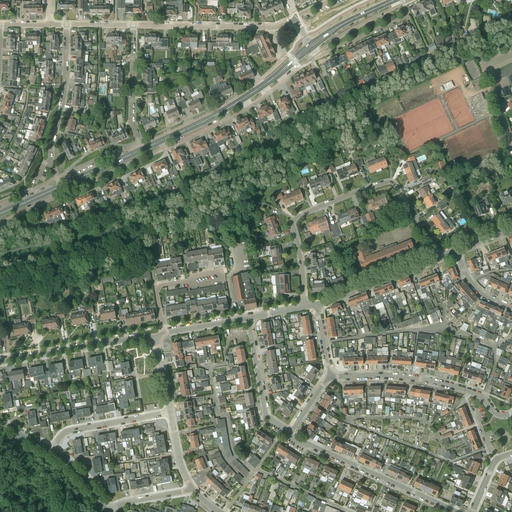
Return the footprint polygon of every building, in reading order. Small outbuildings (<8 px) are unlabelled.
[(0,0),(0,8),(8,9),(8,3),(10,3),(9,0),(0,0)] [(30,14),(30,2),(21,2),(20,0),(16,0),(16,7),(23,7),(23,14),(30,14)] [(66,4),(66,10),(75,10),(75,0),(66,0),(67,4),(66,4)] [(97,1),(96,0),(93,0),(94,6),(91,6),(91,7),(87,7),(87,0),(83,0),(83,13),(90,13),(90,15),(97,15),(97,1)] [(133,13),(133,4),(125,4),(124,0),(116,0),(117,9),(125,9),(125,13),(133,13)] [(133,4),(133,13),(142,13),(141,0),(133,0),(134,4),(133,4)] [(273,3),(277,12),(284,9),(282,6),(284,5),(281,0),(277,0),(278,1),(273,3)] [(207,14),(207,1),(196,1),(196,4),(199,6),(198,14),(207,14)] [(207,1),(207,14),(215,14),(215,8),(218,8),(218,1),(207,1)] [(421,4),(425,13),(428,11),(429,13),(435,11),(434,10),(431,2),(428,3),(427,1),(421,4)] [(244,17),(244,5),(244,2),(241,2),(241,4),(239,4),(238,4),(237,5),(236,6),(235,9),(228,9),(228,15),(234,15),(234,13),(237,13),(237,17),(244,17)] [(244,5),(244,17),(250,17),(250,10),(252,10),(252,6),(252,4),(251,4),(251,2),(248,2),(248,5),(244,5)] [(267,6),(266,7),(261,9),(258,3),(256,4),(261,15),(263,14),(265,18),(271,15),(267,6)] [(277,12),(273,3),(269,5),(268,3),(265,4),(266,7),(267,6),(271,15),(277,12)] [(182,5),(182,7),(179,7),(179,6),(177,4),(170,4),(170,16),(176,16),(176,12),(182,12),(182,13),(187,13),(187,5),(182,5)] [(421,14),(425,13),(421,4),(414,7),(415,9),(412,10),(417,19),(422,17),(421,14)] [(399,29),(402,37),(407,35),(412,33),(409,26),(403,28),(403,27),(399,29)] [(402,38),(402,37),(399,29),(394,31),(395,32),(390,34),(393,41),(398,39),(399,39),(402,38)] [(413,35),(416,42),(421,40),(418,32),(416,33),(414,33),(415,34),(413,35)] [(51,43),(59,44),(59,39),(57,39),(57,36),(54,36),(54,33),(47,33),(47,36),(51,36),(51,43)] [(74,44),(82,44),(82,41),(85,41),(85,37),(87,37),(87,33),(79,33),(79,36),(75,36),(75,39),(74,39),(74,44)] [(22,42),(22,49),(28,49),(28,46),(33,46),(33,45),(33,42),(33,34),(28,34),(28,36),(25,36),(25,42),(23,42),(22,42)] [(256,51),(259,50),(271,45),(270,44),(271,44),(270,42),(269,42),(268,39),(268,38),(267,37),(266,35),(264,36),(263,34),(254,38),(257,44),(257,45),(245,50),(248,55),(254,52),(255,54),(257,53),(256,51)] [(389,43),(393,41),(390,34),(385,37),(385,35),(381,37),(385,46),(389,44),(389,43)] [(152,43),(152,35),(148,35),(148,36),(144,36),(144,43),(147,43),(147,46),(144,46),(144,47),(142,47),(142,50),(144,50),(152,50),(152,46),(152,43)] [(168,40),(159,39),(159,36),(156,36),(156,35),(152,35),(152,43),(152,46),(159,46),(159,48),(168,48),(168,40)] [(190,47),(190,35),(185,35),(185,37),(182,37),(182,43),(181,43),(181,48),(185,48),(186,47),(190,47)] [(224,47),(224,36),(219,35),(219,37),(216,37),(216,43),(214,43),(214,47),(224,47)] [(443,45),(443,42),(443,35),(434,38),(436,46),(443,45)] [(224,36),(224,47),(232,47),(232,50),(239,50),(239,44),(231,44),(231,37),(228,37),(228,36),(224,36)] [(377,49),(385,46),(381,37),(373,40),(373,41),(377,49)] [(373,41),(373,40),(365,43),(369,53),(371,55),(372,58),(372,59),(376,57),(374,52),(372,53),(372,52),(377,49),(373,41)] [(361,56),(369,53),(365,43),(357,47),(357,48),(361,56)] [(434,43),(427,46),(430,51),(436,48),(434,43)] [(82,50),(82,44),(74,44),(73,48),(75,48),(75,51),(76,51),(76,55),(85,56),(85,55),(88,55),(88,52),(84,52),(85,50),(82,50)] [(271,46),(271,45),(259,50),(260,53),(264,51),(265,52),(266,54),(262,55),(265,62),(274,58),(273,56),(275,55),(275,54),(275,53),(274,51),(273,51),(272,49),(273,48),(272,46),(271,46)] [(354,60),(361,56),(357,48),(350,51),(354,60)] [(349,62),(354,60),(350,51),(346,53),(346,54),(341,56),(344,63),(349,61),(349,62)] [(414,59),(415,61),(418,60),(424,56),(422,53),(416,56),(417,58),(414,59)] [(85,60),(85,56),(76,55),(76,60),(75,66),(90,67),(90,65),(88,64),(88,63),(84,63),(84,60),(85,60)] [(9,68),(17,68),(18,62),(17,62),(18,57),(10,56),(10,61),(9,61),(9,68)] [(340,65),(344,63),(341,56),(336,59),(336,57),(332,59),(336,68),(340,66),(340,65)] [(399,63),(394,65),(396,68),(404,64),(401,57),(397,59),(399,63)] [(331,70),(336,68),(332,59),(328,61),(328,62),(323,65),(326,71),(331,69),(331,70)] [(244,69),(249,80),(254,78),(251,71),(249,72),(246,65),(245,65),(244,62),(241,63),(243,66),(242,66),(244,69)] [(385,65),(388,73),(396,69),(396,68),(394,65),(393,62),(385,65)] [(120,72),(120,69),(116,69),(116,64),(106,64),(106,69),(109,69),(109,76),(111,76),(122,76),(122,72),(120,72)] [(388,73),(385,65),(384,65),(377,68),(381,77),(389,74),(388,73)] [(242,83),(249,80),(244,69),(242,66),(240,67),(241,70),(233,74),(236,79),(240,78),(242,83)] [(511,66),(496,74),(497,75),(493,77),(495,82),(511,75),(511,66)] [(311,86),(312,85),(316,84),(315,81),(317,80),(316,79),(318,78),(316,74),(314,75),(312,71),(306,74),(311,86)] [(85,81),(85,73),(75,73),(74,79),(75,79),(74,83),(84,84),(87,84),(87,81),(85,81)] [(17,75),(8,74),(8,81),(10,81),(9,86),(15,87),(16,81),(16,78),(19,78),(20,75),(17,75)] [(311,86),(306,74),(299,77),(305,89),(310,86),(312,92),(315,91),(312,85),(311,86)] [(305,89),(299,77),(293,80),(295,84),(293,85),(296,91),(293,93),(296,100),(302,97),(299,90),(298,90),(298,89),(300,88),(301,91),(305,89)] [(477,91),(484,88),(480,79),(473,81),(477,91)] [(111,90),(113,90),(113,93),(119,94),(119,90),(120,90),(120,87),(122,87),(122,82),(111,82),(111,90)] [(451,82),(443,85),(446,91),(454,87),(451,82)] [(151,90),(152,83),(143,83),(143,87),(145,87),(145,90),(146,90),(146,93),(154,93),(156,93),(156,90),(151,90)] [(223,84),(228,95),(233,93),(229,86),(227,87),(225,83),(223,84)] [(73,94),(85,95),(85,94),(85,89),(85,88),(89,89),(90,86),(90,85),(87,84),(84,84),(84,86),(83,88),(73,87),(73,94)] [(211,90),(210,90),(214,98),(221,95),(223,97),(228,95),(223,84),(220,85),(214,88),(215,90),(212,91),(211,91),(211,90)] [(191,98),(190,96),(189,92),(191,91),(188,85),(184,87),(189,97),(188,97),(189,100),(186,102),(185,100),(181,102),(184,110),(189,107),(191,112),(196,109),(191,98)] [(510,96),(508,88),(502,90),(504,97),(510,96)] [(4,101),(13,103),(15,94),(20,95),(21,91),(15,90),(15,91),(9,89),(9,92),(9,93),(9,94),(8,94),(7,97),(5,96),(4,101)] [(338,98),(346,94),(345,90),(344,89),(340,91),(341,92),(337,94),(338,98)] [(191,98),(196,109),(201,107),(198,100),(204,98),(201,92),(198,93),(199,94),(191,98)] [(482,94),(477,96),(475,97),(476,100),(473,102),(480,117),(493,111),(490,106),(487,99),(485,100),(482,94)] [(282,99),(289,115),(292,114),(290,110),(292,109),(287,97),(282,99)] [(168,102),(174,118),(179,116),(175,104),(172,105),(170,99),(168,100),(168,102)] [(287,116),(289,115),(282,99),(277,102),(280,109),(279,109),(281,114),(284,112),(286,112),(287,116)] [(12,105),(13,103),(4,101),(3,106),(3,107),(11,109),(13,109),(14,106),(12,105)] [(169,120),(174,118),(168,102),(165,103),(168,111),(166,112),(169,120)] [(42,105),(38,104),(35,103),(35,104),(35,106),(34,106),(38,106),(37,111),(49,112),(49,106),(42,105)] [(262,108),(268,121),(274,118),(276,121),(280,119),(276,111),(272,113),(270,108),(268,109),(266,106),(262,108)] [(11,110),(11,109),(3,107),(2,111),(3,111),(3,114),(12,117),(11,121),(18,122),(19,122),(20,118),(19,117),(16,116),(16,115),(13,114),(10,113),(10,112),(11,110)] [(261,124),(268,121),(262,108),(258,110),(259,113),(257,114),(260,120),(256,122),(259,128),(262,126),(261,124)] [(149,120),(152,128),(156,126),(156,125),(159,123),(157,119),(159,117),(158,113),(152,116),(151,116),(153,119),(149,120)] [(68,123),(76,125),(77,122),(79,122),(80,119),(71,116),(70,119),(69,119),(68,123)] [(149,120),(148,117),(144,119),(144,118),(141,119),(145,129),(148,128),(148,129),(152,128),(149,120)] [(44,121),(35,118),(33,125),(36,126),(44,129),(45,124),(43,124),(44,121)] [(241,121),(245,128),(246,131),(254,127),(251,119),(247,121),(246,118),(241,121)] [(240,130),(245,128),(241,121),(236,123),(238,126),(235,127),(238,132),(240,131),(240,130)] [(4,122),(2,126),(9,128),(15,131),(17,127),(11,124),(4,122)] [(74,133),(76,125),(68,123),(66,127),(68,128),(67,131),(74,133)] [(36,126),(33,125),(31,131),(42,135),(42,134),(43,129),(44,129),(36,126)] [(290,125),(286,126),(283,127),(287,134),(292,132),(291,128),(290,127),(291,127),(290,125)] [(219,132),(224,143),(229,141),(228,138),(231,137),(228,128),(219,132)] [(40,139),(42,135),(31,131),(27,130),(25,139),(35,142),(36,141),(38,141),(39,138),(40,139)] [(118,133),(121,141),(125,139),(125,138),(127,136),(125,130),(118,133)] [(224,144),(224,143),(219,132),(214,135),(216,138),(213,139),(209,141),(212,148),(216,155),(220,153),(218,146),(224,144)] [(117,142),(121,141),(118,133),(111,136),(114,142),(117,141),(117,142)] [(8,134),(4,141),(6,142),(7,141),(9,142),(10,142),(13,136),(8,134)] [(98,149),(95,141),(94,141),(93,139),(92,139),(91,140),(90,137),(88,134),(86,134),(85,135),(85,136),(85,137),(85,140),(83,141),(85,146),(88,144),(91,150),(94,149),(94,150),(98,149)] [(95,141),(98,149),(102,147),(102,146),(105,144),(102,138),(95,141)] [(201,151),(203,155),(204,157),(208,155),(206,150),(208,149),(205,142),(202,143),(201,140),(197,142),(201,151)] [(65,151),(76,147),(75,145),(76,145),(75,142),(70,145),(68,141),(62,143),(65,151)] [(191,148),(194,154),(201,151),(197,142),(193,144),(193,145),(191,146),(192,148),(191,148)] [(25,151),(34,155),(37,149),(28,145),(25,151)] [(76,147),(65,151),(69,159),(74,157),(73,153),(77,151),(76,147)] [(184,166),(185,169),(186,169),(186,170),(188,169),(186,164),(189,163),(187,157),(189,157),(188,154),(185,150),(183,151),(182,149),(177,151),(182,163),(184,166)] [(32,161),(34,155),(25,151),(22,156),(32,161)] [(175,161),(177,160),(179,164),(182,163),(177,151),(172,153),(175,161)] [(32,161),(22,156),(22,157),(20,162),(29,167),(32,161)] [(203,164),(200,157),(196,158),(196,157),(193,159),(197,167),(203,164)] [(375,160),(378,170),(387,166),(383,157),(375,160)] [(416,171),(419,170),(415,161),(416,161),(414,157),(407,159),(409,163),(403,166),(407,175),(416,171)] [(361,166),(358,160),(357,158),(354,159),(355,161),(355,162),(356,164),(355,165),(354,164),(345,167),(349,177),(358,173),(356,168),(361,166)] [(199,171),(197,167),(193,159),(189,160),(195,173),(199,171)] [(158,163),(162,171),(165,169),(165,170),(168,169),(167,168),(168,168),(164,160),(158,163)] [(369,173),(378,170),(375,160),(371,162),(366,164),(369,173)] [(29,167),(20,162),(18,165),(17,168),(19,169),(26,172),(29,167)] [(158,177),(161,175),(160,174),(163,173),(162,171),(158,163),(152,166),(156,173),(158,177)] [(223,172),(220,165),(210,170),(213,177),(223,172)] [(340,180),(349,177),(345,167),(336,171),(340,180)] [(23,178),(26,172),(19,169),(17,175),(23,178)] [(135,174),(139,182),(140,183),(145,181),(144,179),(144,178),(141,171),(135,174)] [(419,180),(416,171),(407,175),(410,183),(419,180)] [(134,185),(139,182),(135,174),(129,177),(132,184),(133,185),(127,187),(129,193),(136,190),(134,185)] [(317,179),(321,188),(330,184),(326,175),(317,179)] [(422,184),(434,178),(432,175),(421,181),(422,184)] [(434,178),(422,184),(423,187),(436,180),(435,178),(434,178)] [(3,183),(6,189),(14,185),(11,179),(3,183)] [(312,191),(321,188),(317,179),(308,182),(312,191)] [(115,192),(121,189),(118,182),(112,184),(115,192)] [(106,187),(109,194),(110,197),(116,194),(115,192),(112,184),(106,187)] [(423,200),(432,195),(427,186),(419,191),(423,200)] [(291,193),(294,202),(303,199),(300,190),(291,193)] [(502,193),(500,193),(504,205),(511,201),(511,191),(508,193),(508,192),(504,193),(505,194),(503,195),(502,193)] [(84,197),(89,209),(90,209),(90,210),(95,207),(92,200),(94,199),(92,193),(84,197)] [(285,206),(294,202),(291,193),(282,196),(281,193),(276,195),(279,203),(283,201),(285,206)] [(375,198),(378,207),(387,203),(384,195),(375,198)] [(432,195),(423,200),(428,208),(437,203),(432,195)] [(491,204),(490,199),(488,196),(485,197),(486,199),(485,200),(486,201),(482,203),(483,204),(474,208),(477,214),(474,215),(476,219),(487,214),(486,212),(489,211),(487,206),(491,204)] [(85,211),(89,209),(84,197),(76,200),(79,206),(83,205),(85,211)] [(369,210),(378,207),(375,198),(366,202),(369,210)] [(445,204),(439,208),(441,211),(447,207),(447,205),(450,203),(449,201),(444,204),(445,204)] [(58,223),(63,220),(60,215),(63,213),(61,207),(53,211),(58,223)] [(347,212),(350,221),(351,222),(354,221),(354,220),(359,218),(355,209),(347,212)] [(59,224),(58,223),(53,211),(45,215),(48,223),(51,222),(53,226),(59,224)] [(342,225),(350,221),(347,212),(338,216),(339,219),(337,220),(339,226),(342,225)] [(365,215),(368,223),(375,220),(372,212),(365,215)] [(437,227),(445,220),(439,213),(431,219),(437,227)] [(268,229),(277,226),(273,217),(264,220),(268,229)] [(316,221),(320,230),(321,234),(330,230),(325,218),(316,221)] [(445,220),(437,227),(443,234),(447,231),(449,233),(452,230),(445,220)] [(311,234),(320,230),(316,221),(307,224),(311,234)] [(334,238),(339,236),(334,224),(330,226),(334,238)] [(277,226),(268,229),(271,238),(280,234),(277,226)] [(469,226),(462,228),(465,236),(472,233),(469,226)] [(396,243),(391,245),(379,250),(380,252),(367,257),(364,249),(356,253),(359,260),(363,271),(409,253),(408,250),(413,248),(410,241),(397,246),(396,243)] [(272,257),(281,255),(279,246),(270,248),(272,257)] [(506,266),(509,266),(507,262),(505,257),(507,256),(508,257),(511,256),(508,250),(505,251),(504,248),(500,250),(505,262),(506,266)] [(217,250),(218,260),(222,259),(223,266),(225,266),(222,249),(217,250)] [(205,265),(205,263),(203,263),(201,250),(196,251),(198,261),(201,261),(202,266),(205,265)] [(214,263),(212,250),(207,251),(207,252),(206,252),(208,260),(208,262),(212,261),(212,266),(216,265),(215,263),(214,263)] [(500,264),(505,262),(500,250),(495,252),(498,259),(499,262),(500,262),(500,264)] [(195,267),(195,264),(193,265),(191,252),(186,253),(186,255),(183,255),(184,259),(185,264),(190,263),(190,265),(187,265),(189,272),(193,272),(192,270),(192,267),(195,267)] [(493,267),(496,266),(491,254),(486,255),(483,256),(485,261),(487,263),(489,262),(490,266),(493,265),(493,267)] [(281,255),(272,257),(273,267),(283,265),(281,255)] [(180,273),(179,271),(178,271),(175,258),(170,259),(171,262),(172,270),(175,269),(176,274),(180,273)] [(479,264),(482,266),(481,263),(482,262),(480,258),(468,262),(470,267),(479,264)] [(316,260),(309,261),(310,267),(316,266),(317,269),(325,269),(324,265),(324,262),(322,262),(322,260),(316,260)] [(170,277),(169,275),(168,275),(166,263),(160,263),(162,273),(165,273),(166,278),(170,277)] [(483,268),(482,266),(479,264),(470,267),(472,272),(474,271),(475,275),(476,277),(487,273),(486,270),(482,272),(480,268),(483,268)] [(445,277),(456,272),(454,268),(442,273),(443,275),(444,274),(445,277)] [(325,273),(324,269),(321,270),(323,279),(329,277),(328,272),(325,273)] [(447,293),(452,288),(454,287),(451,284),(452,283),(457,281),(456,278),(458,277),(456,272),(445,277),(449,286),(445,289),(447,293)] [(250,285),(248,273),(241,274),(241,276),(231,278),(232,285),(235,302),(237,301),(237,302),(238,308),(244,307),(245,311),(246,311),(253,310),(253,309),(257,309),(252,285),(250,285)] [(336,280),(339,286),(344,284),(342,277),(341,274),(340,274),(338,275),(339,278),(336,280)] [(492,287),(497,276),(493,274),(488,275),(488,276),(486,280),(489,281),(487,285),(492,287)] [(279,285),(289,285),(288,275),(279,276),(278,276),(275,276),(275,285),(279,285)] [(432,277),(437,289),(439,288),(438,287),(441,286),(436,275),(432,277)] [(496,289),(501,278),(499,277),(497,276),(492,287),(496,289)] [(339,286),(336,280),(333,281),(332,277),(329,278),(333,288),(339,286)] [(403,279),(406,286),(409,293),(410,292),(411,296),(416,293),(415,289),(412,283),(411,284),(408,277),(403,279)] [(430,286),(432,291),(437,289),(432,277),(427,278),(430,286)] [(123,280),(125,286),(131,284),(130,278),(123,280)] [(428,287),(430,286),(427,278),(423,280),(428,295),(430,294),(430,296),(431,296),(428,287)] [(501,291),(506,279),(502,278),(502,279),(501,278),(496,289),(501,291)] [(401,288),(406,286),(403,279),(399,280),(399,282),(396,284),(398,289),(401,287),(401,288)] [(505,293),(510,282),(506,279),(501,291),(505,293)] [(119,288),(125,286),(123,280),(117,281),(119,288)] [(427,297),(430,296),(430,294),(428,295),(423,280),(418,282),(414,284),(417,290),(420,289),(422,294),(425,293),(427,297)] [(458,283),(455,286),(460,292),(467,286),(463,281),(459,284),(458,283)] [(386,285),(391,298),(396,296),(397,299),(400,297),(402,302),(404,301),(406,300),(403,292),(399,294),(397,289),(394,290),(391,283),(386,285)] [(289,285),(279,285),(280,289),(280,294),(276,294),(276,299),(283,298),(283,294),(289,294),(289,285)] [(387,299),(391,298),(386,285),(382,287),(387,299)] [(463,297),(471,290),(467,286),(460,292),(457,295),(460,299),(463,297)] [(382,301),(387,299),(382,287),(377,289),(382,301)] [(382,302),(382,301),(377,289),(372,291),(375,297),(372,299),(374,305),(382,302)] [(464,305),(475,295),(471,290),(463,297),(465,300),(462,303),(464,305)] [(374,305),(372,299),(368,300),(366,293),(361,295),(366,309),(369,308),(368,307),(371,306),(374,305)] [(368,313),(366,309),(361,295),(356,297),(361,309),(363,309),(365,314),(368,313)] [(475,295),(464,305),(462,306),(464,307),(467,304),(470,307),(479,300),(475,295)] [(357,311),(361,309),(356,297),(352,299),(357,311)] [(355,312),(357,311),(352,299),(347,300),(352,312),(354,311),(355,312)] [(450,301),(446,304),(447,306),(446,307),(449,310),(454,305),(450,301)] [(482,312),(486,303),(480,301),(478,307),(477,310),(479,311),(479,313),(481,314),(482,312)] [(340,303),(335,305),(338,312),(343,310),(342,308),(345,308),(343,304),(341,305),(340,303)] [(487,315),(491,306),(486,303),(482,312),(481,314),(481,315),(482,314),(487,316),(488,315),(487,315)] [(107,309),(108,319),(112,319),(112,320),(116,319),(114,308),(115,309),(114,304),(112,305),(112,308),(107,309)] [(148,321),(146,311),(145,309),(141,310),(140,305),(138,306),(141,323),(143,322),(143,323),(147,323),(146,322),(148,321)] [(337,316),(338,316),(339,316),(338,312),(335,305),(330,307),(333,314),(331,315),(332,318),(333,318),(337,316)] [(138,323),(141,323),(138,306),(135,306),(136,313),(132,314),(134,324),(135,324),(135,325),(138,324),(138,323)] [(492,319),(497,308),(491,306),(487,315),(488,315),(490,316),(490,318),(492,319)] [(86,315),(90,314),(89,307),(84,308),(84,310),(78,311),(80,324),(84,324),(84,325),(88,324),(87,320),(86,315)] [(108,319),(107,309),(104,309),(104,307),(101,308),(101,310),(100,310),(101,316),(99,316),(100,321),(108,319)] [(170,320),(172,319),(170,307),(162,308),(163,316),(166,315),(167,318),(170,317),(170,320)] [(495,321),(499,322),(501,316),(500,316),(503,311),(497,308),(492,319),(490,323),(494,325),(495,321)] [(146,311),(148,321),(154,320),(155,321),(154,314),(157,314),(156,309),(146,311)] [(71,326),(80,324),(78,311),(70,312),(71,315),(70,315),(71,321),(70,321),(71,326)] [(57,319),(61,318),(60,312),(57,312),(57,314),(55,314),(56,318),(49,319),(51,329),(55,329),(55,330),(59,330),(59,325),(58,325),(57,319)] [(507,323),(511,314),(505,312),(503,317),(501,316),(499,322),(498,324),(502,326),(505,327),(507,323)] [(134,324),(132,314),(128,314),(128,313),(124,313),(125,316),(123,317),(123,320),(125,320),(127,326),(127,325),(134,324)] [(439,321),(438,318),(436,313),(432,314),(429,315),(433,324),(439,321)] [(453,314),(448,318),(447,319),(450,323),(451,321),(456,317),(453,314)] [(412,319),(411,319),(413,325),(420,323),(420,322),(418,316),(417,316),(412,319)] [(28,324),(32,323),(31,317),(28,318),(28,319),(26,319),(27,323),(21,324),(22,335),(26,334),(27,335),(31,335),(30,330),(29,330),(28,324)] [(42,331),(51,329),(49,319),(40,321),(42,331)] [(22,335),(21,324),(20,320),(15,320),(16,325),(13,326),(14,331),(13,332),(13,336),(22,335)] [(403,328),(401,323),(400,322),(397,323),(396,320),(394,321),(396,324),(398,329),(403,328)] [(464,323),(460,329),(466,332),(468,326),(464,323)] [(479,334),(481,330),(475,327),(473,333),(479,336),(479,335),(479,334)] [(485,337),(487,332),(481,329),(481,330),(479,334),(479,335),(485,337)] [(424,343),(425,335),(418,334),(417,341),(421,341),(421,343),(424,343)] [(212,348),(213,351),(215,351),(212,337),(206,338),(208,346),(211,345),(211,348),(212,348)] [(303,347),(313,345),(312,340),(302,342),(302,345),(294,346),(294,347),(295,349),(301,347),(303,347)] [(173,344),(174,350),(194,346),(193,341),(189,341),(190,343),(184,344),(183,342),(173,344)] [(194,352),(197,352),(196,346),(174,350),(175,356),(182,355),(185,354),(185,351),(192,350),(192,353),(194,352)] [(237,357),(244,356),(243,350),(242,346),(235,347),(236,351),(237,357)] [(348,365),(347,353),(340,353),(339,350),(335,350),(336,357),(339,356),(339,358),(339,361),(343,361),(343,366),(348,365)] [(434,356),(432,356),(429,369),(434,370),(436,362),(437,363),(438,357),(434,356)] [(103,365),(105,364),(105,361),(102,362),(101,357),(97,358),(97,359),(95,359),(97,373),(98,373),(98,376),(101,375),(100,370),(101,370),(100,366),(103,365)] [(97,373),(95,359),(92,359),(88,359),(89,368),(90,369),(86,370),(88,377),(92,376),(91,370),(94,370),(94,374),(97,373)] [(191,359),(176,362),(177,368),(185,367),(184,363),(192,362),(191,359)] [(81,373),(80,369),(83,369),(82,360),(77,361),(78,362),(75,362),(78,377),(81,376),(80,373),(81,373)] [(114,371),(129,369),(128,363),(124,363),(123,360),(118,361),(119,365),(120,364),(121,368),(113,369),(112,361),(108,362),(109,365),(110,372),(111,372),(113,371),(114,371)] [(78,377),(75,362),(73,363),(72,362),(68,363),(69,371),(73,371),(74,377),(78,377)] [(460,369),(462,364),(456,362),(453,374),(458,376),(459,369),(460,369)] [(68,380),(67,374),(64,375),(62,364),(58,365),(58,366),(55,366),(58,380),(61,379),(61,376),(64,375),(65,381),(68,380)] [(309,373),(315,377),(318,371),(317,370),(313,367),(309,365),(308,367),(305,370),(309,373)] [(466,378),(470,366),(467,365),(466,365),(462,377),(466,378)] [(58,380),(55,366),(53,366),(48,366),(50,375),(54,374),(55,381),(58,380)] [(471,380),(475,368),(471,366),(470,366),(466,378),(471,380)] [(48,384),(47,378),(43,378),(43,376),(44,376),(43,372),(42,367),(38,368),(38,369),(35,369),(38,381),(44,380),(45,386),(49,386),(48,384)] [(476,381),(480,369),(475,368),(471,380),(476,381)] [(485,370),(480,368),(480,369),(476,381),(480,383),(482,379),(485,380),(486,377),(484,376),(485,374),(484,373),(485,370)] [(38,381),(35,369),(33,370),(33,369),(28,370),(30,378),(33,378),(34,382),(38,381)] [(179,380),(193,377),(191,370),(185,372),(185,373),(178,374),(179,380)] [(18,387),(19,387),(21,387),(22,387),(21,383),(21,380),(24,379),(23,371),(18,372),(18,373),(16,373),(18,387)] [(9,373),(9,376),(10,382),(11,382),(14,381),(14,384),(15,388),(16,388),(16,389),(19,389),(18,387),(16,373),(13,373),(9,373)] [(311,382),(315,377),(309,373),(305,379),(311,382)] [(511,375),(506,373),(503,381),(511,384),(511,383),(511,375)] [(272,386),(280,384),(283,383),(282,375),(278,376),(278,378),(271,380),(272,386)] [(180,386),(191,384),(190,381),(190,380),(193,380),(193,381),(202,380),(202,376),(199,377),(193,378),(193,377),(179,380),(180,386)] [(124,389),(133,387),(131,381),(123,383),(124,386),(121,386),(121,387),(117,387),(118,390),(122,389),(124,389)] [(297,391),(303,395),(306,389),(301,385),(297,383),(294,388),(297,391)] [(502,391),(509,394),(511,390),(508,389),(510,385),(504,383),(500,390),(502,391)] [(204,391),(204,388),(202,388),(202,387),(192,389),(192,390),(181,392),(182,397),(184,397),(185,397),(189,396),(189,397),(193,396),(196,395),(195,392),(204,391)] [(358,387),(358,403),(361,402),(360,399),(366,398),(366,389),(363,389),(363,387),(358,387)] [(108,405),(107,402),(104,403),(103,397),(104,397),(103,392),(101,392),(101,388),(99,388),(101,400),(104,414),(109,413),(108,405)] [(4,403),(11,401),(10,397),(14,397),(14,394),(16,394),(18,394),(18,393),(21,393),(21,392),(20,389),(17,390),(12,391),(10,391),(11,394),(3,396),(4,403)] [(303,395),(297,391),(293,397),(299,400),(303,395)] [(134,393),(125,395),(123,395),(119,396),(120,399),(118,399),(120,410),(125,409),(124,402),(127,402),(127,400),(135,399),(134,393)] [(236,402),(253,399),(251,394),(244,395),(244,397),(237,398),(237,399),(235,399),(236,402)] [(323,400),(332,407),(336,402),(326,395),(323,400)] [(86,398),(88,405),(82,406),(84,417),(90,416),(89,407),(92,407),(90,397),(86,398)] [(249,406),(253,405),(254,405),(253,399),(236,402),(233,403),(233,404),(235,404),(235,406),(236,405),(237,411),(243,410),(249,409),(249,406)] [(329,411),(332,407),(323,400),(320,405),(329,411)] [(16,407),(15,401),(11,401),(4,403),(5,410),(16,408),(16,407)] [(56,412),(56,411),(51,412),(49,402),(45,403),(46,406),(47,410),(48,417),(51,416),(52,423),(58,422),(56,412)] [(285,409),(291,412),(294,407),(289,403),(287,405),(283,402),(281,406),(285,408),(285,409)] [(77,418),(84,417),(82,406),(81,403),(75,404),(76,407),(75,408),(76,411),(75,411),(77,418)] [(38,411),(47,410),(46,406),(40,407),(34,408),(34,412),(28,413),(29,420),(40,418),(38,411)] [(185,415),(196,413),(196,411),(199,410),(199,407),(195,407),(184,409),(185,415)] [(455,416),(466,412),(464,407),(453,411),(455,416)] [(287,418),(291,412),(285,409),(281,414),(287,418)] [(320,419),(321,418),(324,414),(317,409),(314,414),(320,419)] [(457,421),(467,417),(466,412),(455,416),(457,421)] [(187,421),(200,419),(200,418),(200,416),(199,417),(198,413),(196,413),(185,415),(187,421)] [(325,422),(321,418),(320,419),(314,414),(310,419),(316,423),(315,425),(321,429),(321,428),(325,422)] [(456,426),(459,425),(469,421),(467,417),(457,421),(454,422),(456,426)] [(40,418),(29,420),(30,427),(37,426),(37,425),(40,425),(41,428),(47,427),(45,421),(40,422),(40,418)] [(200,419),(187,421),(188,427),(188,429),(197,428),(196,425),(195,426),(195,422),(198,422),(198,421),(201,421),(200,419)] [(469,421),(459,425),(461,430),(471,426),(469,421)] [(214,427),(212,428),(205,429),(199,430),(199,434),(200,434),(206,433),(206,434),(214,433),(214,432),(216,432),(217,438),(221,437),(221,435),(220,432),(220,429),(219,426),(219,425),(215,426),(216,428),(214,429),(214,427)] [(321,429),(315,425),(314,427),(310,425),(307,430),(315,436),(316,435),(319,431),(323,433),(325,431),(321,428),(321,429)] [(312,440),(315,436),(307,430),(304,435),(310,439),(312,440)] [(464,437),(460,439),(461,440),(464,439),(475,435),(473,430),(463,434),(464,437)] [(126,442),(126,446),(129,446),(126,431),(121,432),(122,443),(126,442)] [(258,431),(253,438),(258,442),(263,434),(258,431)] [(147,444),(164,441),(163,436),(159,436),(158,433),(154,434),(155,436),(152,437),(152,441),(149,441),(149,440),(144,441),(144,445),(147,444)] [(201,441),(201,437),(199,437),(198,434),(193,434),(189,435),(190,437),(191,443),(201,441)] [(261,447),(267,437),(263,434),(258,442),(256,444),(261,447)] [(108,449),(111,448),(109,435),(103,436),(104,443),(105,446),(108,445),(108,449)] [(475,435),(464,439),(466,444),(477,440),(475,435)] [(101,444),(104,443),(103,436),(97,437),(98,443),(95,444),(96,450),(97,456),(99,455),(103,455),(103,454),(101,444)] [(444,439),(442,440),(445,447),(450,445),(449,441),(453,439),(452,436),(444,439)] [(267,437),(261,447),(267,452),(272,444),(270,443),(272,440),(267,437)] [(74,448),(85,446),(84,439),(73,441),(74,448)] [(467,446),(464,448),(465,449),(468,448),(478,444),(477,440),(466,444),(467,446)] [(194,449),(195,451),(199,450),(199,446),(201,445),(201,441),(191,443),(192,449),(194,449)] [(333,441),(331,443),(329,448),(335,451),(338,443),(333,441)] [(364,464),(368,453),(373,443),(370,442),(367,450),(364,448),(358,461),(364,464)] [(344,446),(338,443),(335,451),(341,453),(344,446)] [(345,443),(344,446),(341,453),(346,456),(351,445),(350,445),(345,443)] [(478,444),(468,448),(465,449),(464,450),(466,455),(470,454),(470,453),(480,449),(478,444)] [(281,454),(285,448),(280,445),(276,451),(281,454)] [(351,445),(346,456),(352,458),(354,454),(358,456),(361,449),(352,445),(351,445)] [(85,446),(74,448),(75,455),(82,454),(83,458),(88,457),(87,453),(86,453),(85,446)] [(284,460),(289,452),(285,448),(281,454),(281,455),(279,457),(284,460)] [(369,466),(376,450),(374,449),(372,455),(368,453),(364,464),(369,466)] [(378,459),(375,458),(377,455),(379,451),(376,450),(369,466),(374,468),(378,459)] [(208,462),(205,455),(207,454),(206,452),(204,452),(201,453),(200,454),(201,456),(197,458),(198,460),(195,461),(197,467),(207,462),(208,462)] [(280,476),(294,455),(289,452),(284,460),(287,461),(282,468),(281,468),(277,474),(280,476)] [(94,467),(105,465),(104,461),(103,458),(110,457),(109,453),(106,454),(103,454),(103,455),(99,455),(99,459),(93,460),(94,467)] [(294,455),(280,476),(283,478),(287,472),(286,471),(292,463),(294,465),(299,458),(294,455)] [(219,465),(224,461),(221,456),(215,459),(218,466),(219,465)] [(251,458),(247,462),(254,469),(258,464),(251,458)] [(305,466),(305,468),(310,471),(314,462),(308,459),(305,466)] [(378,459),(374,468),(379,471),(383,464),(382,463),(383,461),(378,459)] [(154,468),(168,466),(167,460),(156,462),(157,465),(153,466),(154,468)] [(467,465),(477,470),(479,464),(469,460),(467,465)] [(224,471),(228,467),(224,462),(224,461),(219,465),(224,471)] [(211,470),(210,467),(207,462),(197,467),(199,472),(203,470),(204,472),(211,470)] [(310,471),(309,472),(314,474),(315,471),(316,471),(319,464),(314,462),(310,471)] [(105,465),(94,467),(95,474),(102,473),(103,477),(113,475),(113,471),(106,472),(105,465)] [(474,475),(477,470),(467,465),(464,471),(474,475)] [(327,479),(331,470),(326,467),(322,476),(327,479)] [(391,476),(394,470),(389,467),(386,474),(391,476)] [(402,481),(406,471),(401,469),(399,472),(396,479),(402,481)] [(331,470),(327,479),(327,480),(332,483),(337,472),(331,470)] [(396,479),(399,472),(394,470),(391,476),(396,479)] [(150,475),(151,480),(152,480),(153,486),(157,486),(157,485),(172,483),(172,482),(171,482),(169,471),(159,473),(153,474),(151,475),(150,475)] [(218,478),(220,476),(218,474),(215,476),(210,471),(207,473),(203,478),(207,481),(206,482),(210,486),(218,478)] [(406,471),(402,481),(407,483),(411,474),(406,471)] [(108,487),(119,485),(118,478),(122,477),(121,473),(113,475),(114,479),(107,480),(108,487)] [(238,474),(237,475),(233,479),(238,483),(243,479),(238,474)] [(500,480),(507,483),(507,482),(509,483),(511,478),(502,474),(500,480)] [(148,480),(151,480),(150,475),(141,477),(141,478),(143,488),(149,487),(148,480)] [(461,481),(470,485),(472,480),(463,476),(461,481)] [(222,482),(218,478),(210,486),(215,490),(222,482)] [(419,489),(423,481),(422,481),(417,478),(413,486),(419,489)] [(228,484),(231,481),(229,479),(225,484),(222,482),(215,490),(219,494),(228,484)] [(470,485),(461,481),(457,480),(456,484),(458,485),(457,486),(461,487),(468,491),(470,485)] [(505,488),(507,483),(500,480),(498,485),(505,488)] [(343,492),(347,483),(342,481),(338,490),(343,492)] [(425,491),(428,483),(426,482),(424,481),(423,481),(419,489),(425,491)] [(347,483),(343,492),(344,492),(349,495),(353,486),(347,483)] [(430,494),(434,486),(429,484),(428,483),(425,491),(430,494)] [(230,486),(228,484),(219,494),(224,498),(229,493),(226,490),(229,487),(230,486)] [(119,485),(108,487),(110,494),(120,492),(119,485)] [(434,486),(430,494),(436,496),(439,489),(434,486)] [(292,495),(293,491),(288,489),(285,497),(290,499),(291,495),(292,495)] [(352,496),(351,498),(354,500),(355,498),(361,501),(362,499),(365,492),(359,489),(358,491),(355,489),(352,496)] [(493,495),(504,500),(507,494),(496,490),(493,495)] [(461,491),(461,492),(458,498),(455,505),(460,508),(463,501),(467,493),(461,491)] [(365,492),(362,499),(371,503),(374,496),(365,492)] [(247,511),(252,499),(253,496),(250,495),(248,501),(241,498),(239,504),(243,505),(241,510),(246,511),(247,511)] [(389,504),(392,497),(386,495),(381,505),(387,508),(387,506),(388,504),(389,504)] [(455,505),(458,498),(453,495),(450,503),(455,505)] [(502,505),(504,500),(493,495),(491,500),(492,501),(497,503),(502,505)] [(351,498),(352,496),(351,496),(349,500),(347,499),(345,503),(344,506),(347,508),(349,503),(351,498)] [(388,504),(387,506),(393,508),(397,500),(392,497),(389,504),(388,504)] [(254,500),(252,499),(247,511),(253,511),(256,504),(253,503),(254,500)] [(316,511),(317,511),(321,503),(321,502),(316,500),(312,509),(315,510),(315,511),(316,511)] [(263,503),(261,502),(260,505),(259,505),(256,504),(253,511),(259,511),(262,506),(263,503)] [(321,503),(317,511),(322,511),(325,505),(321,503)] [(406,511),(410,505),(404,503),(399,511),(406,511)]
